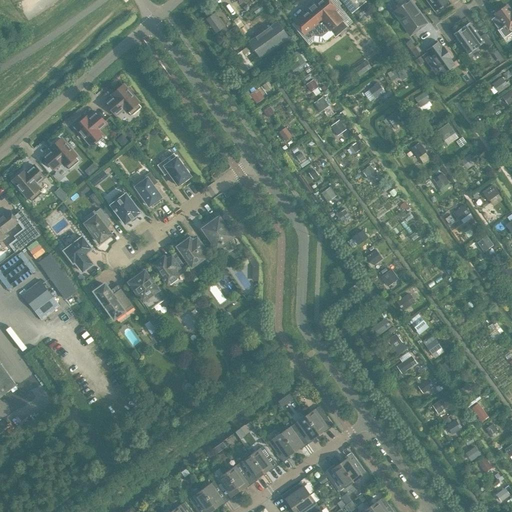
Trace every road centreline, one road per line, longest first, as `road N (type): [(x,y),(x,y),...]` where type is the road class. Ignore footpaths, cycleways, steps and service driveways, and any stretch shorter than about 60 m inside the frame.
road 1 (tertiary): [(367,419),(304,331),(301,230),(253,162)]
road 2 (tertiary): [(0,154),(152,20)]
road 3 (tertiary): [(253,162),(152,20)]
road 4 (unknown): [(0,113),(127,0)]
road 5 (unknown): [(0,309),(37,275),(58,294),(7,344)]
road 6 (residential): [(261,496),(367,419)]
road 7 (residential): [(157,229),(151,220),(116,244),(116,258),(131,262),(163,239)]
